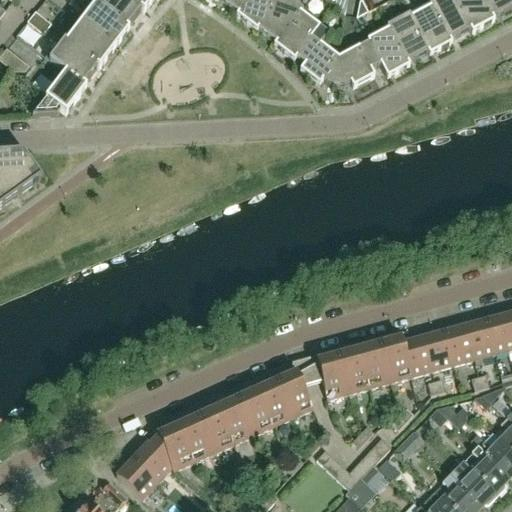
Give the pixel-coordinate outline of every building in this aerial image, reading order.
[(127,32),(140,14),(143,17),(144,16),(123,0),(98,0),(93,6),(91,5),(91,6),(128,34),(129,33),(127,32)] [(151,6),(155,0),(123,0),(144,16),(151,6)] [(237,20),(251,0),(221,0),(217,6),(217,7),(220,4),(237,17),(236,19),(237,20)] [(256,34),(281,0),(251,0),(237,20),(256,34)] [(274,50),(302,13),(284,0),(281,0),(256,34),(256,35),(258,33),(275,46),(273,49),(274,50)] [(337,0),(334,11),(345,19),(347,0),(337,0)] [(472,36),(452,0),(442,0),(430,7),(430,5),(429,6),(451,47),(452,47),(450,44),(470,33),(471,37),(472,36)] [(493,25),(480,0),(452,0),(472,36),(493,25)] [(492,21),(511,10),(511,0),(480,0),(493,25),(494,24),(492,21)] [(368,16),(362,4),(360,5),(356,22),(368,16)] [(121,43),(128,34),(91,6),(76,25),(114,53),(121,43)] [(451,47),(429,6),(408,17),(430,59),(451,47)] [(293,64),(319,31),(300,16),(303,14),(302,13),(274,50),(283,57),(293,64)] [(35,32),(43,22),(35,16),(27,26),(35,32)] [(430,59),(408,17),(407,18),(407,19),(387,30),(409,70),(408,67),(427,56),(429,59),(430,59)] [(51,28),(43,22),(35,32),(43,39),(51,28)] [(114,53),(76,25),(80,28),(66,46),(60,42),(99,72),(113,54),(114,53)] [(409,70),(387,30),(386,30),(388,33),(368,44),(388,81),(409,70)] [(338,62),(320,48),(328,37),(319,31),(293,64),(294,65),(296,62),(304,68),(300,74),(319,89),(322,85),(328,90),(336,90),(338,62)] [(99,72),(60,42),(45,61),(86,92),(86,91),(83,89),(97,72),(99,73),(99,72)] [(371,74),(380,69),(387,82),(388,81),(368,44),(367,44),(368,46),(338,62),(336,90),(343,91),(350,87),(352,92),(374,80),(371,74)] [(13,63),(3,55),(0,59),(0,66),(7,72),(13,63)] [(66,119),(86,92),(45,61),(45,62),(65,77),(32,120),(57,119),(57,118),(60,114),(65,119),(66,119)] [(0,211),(41,182),(23,157),(0,158),(0,211)] [(511,353),(511,341),(506,319),(485,325),(495,359),(511,353)] [(495,359),(485,325),(465,330),(474,364),(475,370),(483,368),(481,362),(495,359)] [(474,364),(465,330),(444,336),(453,370),(474,364)] [(411,381),(402,347),(401,343),(414,340),(412,334),(401,337),(378,343),(390,387),(411,381)] [(453,370),(444,336),(423,341),(433,376),(453,370)] [(433,376),(423,341),(402,347),(411,381),(433,376)] [(390,387),(378,343),(357,349),(369,393),(390,387)] [(369,393),(357,349),(336,355),(348,399),(369,393)] [(348,399),(336,355),(314,361),(316,368),(305,374),(297,378),(303,391),(311,389),(321,386),(326,404),(348,399)] [(313,413),(303,391),(297,378),(294,372),(274,381),(292,422),(313,413)] [(486,380),(478,382),(481,393),(488,391),(486,380)] [(292,422),(274,381),(254,390),(273,431),(292,422)] [(474,395),(481,393),(478,382),(471,384),(474,395)] [(441,384),(434,386),(438,398),(445,396),(441,384)] [(431,400),(438,398),(434,386),(427,388),(431,400)] [(273,431),(254,390),(235,399),(253,440),(273,431)] [(504,392),(482,400),(490,408),(502,396),(506,394),(504,392)] [(253,440),(235,399),(215,407),(234,449),(253,440)] [(491,409),(490,408),(482,400),(474,403),(485,414),(491,409)] [(234,449),(215,407),(196,416),(214,457),(234,449)] [(436,414),(446,424),(448,426),(455,418),(448,411),(436,414)] [(414,418),(407,412),(399,420),(406,426),(414,418)] [(439,431),(446,424),(436,414),(429,421),(439,431)] [(214,457),(196,416),(176,425),(194,466),(214,457)] [(406,426),(399,420),(392,428),(399,434),(406,426)] [(194,466),(176,425),(156,434),(151,430),(142,440),(149,448),(171,473),(173,476),(194,466)] [(511,432),(504,425),(499,430),(506,437),(497,447),(511,461),(511,432)] [(366,431),(359,439),(365,445),(373,437),(366,431)] [(413,436),(406,443),(416,452),(423,445),(413,436)] [(365,445),(359,439),(351,448),(358,454),(365,445)] [(511,461),(497,447),(490,440),(484,446),(477,439),(470,446),(476,453),(475,454),(507,485),(511,481),(511,480),(511,461)] [(348,477),(330,460),(321,470),(349,496),(391,452),(381,443),(348,477)] [(416,452),(406,443),(392,457),(402,467),(416,452)] [(316,444),(307,453),(312,458),(321,448),(316,444)] [(171,473),(149,448),(148,449),(147,448),(131,464),(157,488),(171,473)] [(507,485),(475,454),(461,469),(468,476),(495,502),(504,493),(504,489),(507,485)] [(321,470),(330,460),(325,455),(316,465),(321,470)] [(293,459),(288,465),(297,473),(302,467),(293,459)] [(157,488),(131,464),(116,481),(141,505),(157,488)] [(378,472),(391,483),(398,475),(385,464),(378,472)] [(291,479),(297,473),(288,465),(282,470),(291,479)] [(373,472),(362,485),(371,493),(382,481),(373,472)] [(495,502),(468,476),(461,483),(454,476),(447,484),(475,511),(481,511),(482,511),(488,510),(495,502)] [(475,511),(447,484),(441,489),(448,497),(439,505),(446,511),(475,511)] [(346,500),(349,502),(358,511),(362,511),(376,499),(361,485),(346,500)] [(229,486),(223,491),(232,500),(238,494),(229,486)] [(118,511),(125,504),(108,489),(86,511),(118,511)] [(227,505),(232,500),(223,491),(218,497),(227,505)] [(268,494),(262,500),(272,508),(277,502),(268,494)] [(263,511),(268,511),(272,508),(262,500),(257,506),(263,511)] [(358,511),(349,502),(339,511),(358,511)]
